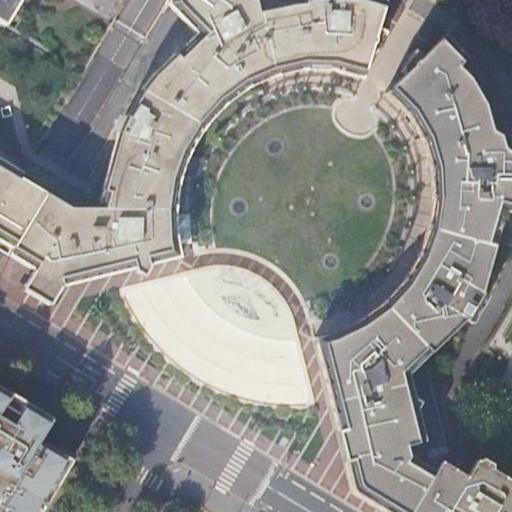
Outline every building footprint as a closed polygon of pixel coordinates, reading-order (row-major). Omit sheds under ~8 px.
[(0,0),(0,26),(4,29),(5,27),(20,2),(19,0),(18,0),(0,0)] [(305,0),(305,3),(261,11),(258,0),(170,0),(168,4),(184,21),(196,33),(154,74),(142,90),(126,116),(117,139),(114,148),(97,209),(73,208),(33,271),(22,290),(50,306),(61,288),(62,288),(181,257),(179,250),(177,238),(176,207),(180,181),(188,157),(201,135),(224,106),(247,90),(276,77),(304,71),(332,71),(363,79),(365,71),(371,53),(378,28),(387,1),(384,0),(305,0)] [(387,33),(378,28),(371,53),(374,55),(387,33)] [(336,427),(352,491),(386,511),(409,511),(434,471),(408,457),(406,448),(424,442),(407,374),(464,320),(472,324),(488,298),(480,294),(493,247),(503,211),(511,213),(511,145),(503,148),(500,136),(493,131),(485,102),(457,64),(466,55),(444,33),(424,53),(405,72),(391,86),(385,92),(406,113),(424,142),(431,173),(430,180),(432,203),(430,212),(428,226),(426,229),(423,237),(417,254),(407,273),(395,289),(391,293),(377,306),(361,317),(355,320),(332,332),(318,336),(314,337),(316,344),(336,427)] [(399,69),(405,72),(424,53),(414,47),(399,69)] [(22,173),(19,179),(70,208),(73,208),(81,194),(89,198),(95,187),(76,175),(68,169),(51,158),(37,149),(33,156),(22,173)] [(0,250),(33,271),(73,208),(70,208),(19,179),(22,173),(15,169),(0,159),(0,250)] [(0,511),(41,511),(72,460),(45,443),(39,440),(38,439),(51,418),(18,398),(0,387),(0,511)] [(409,511),(511,511),(511,482),(476,461),(466,478),(453,470),(439,462),(434,471),(409,511)]
